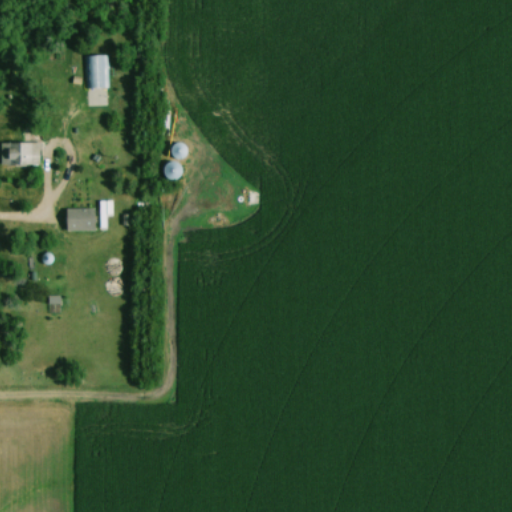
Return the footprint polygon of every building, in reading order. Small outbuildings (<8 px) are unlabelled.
[(105,55),(82,55),(82,88),(105,88),(105,55)] [(186,149),(176,141),(168,151),(178,160),(186,149)] [(0,142),(0,164),(39,165),(39,143),(0,142)] [(180,166),(167,159),(159,174),(173,181),(180,166)] [(198,170),(206,180),(217,171),(209,161),(198,170)] [(93,230),(92,208),(65,208),(65,230),(93,230)]
